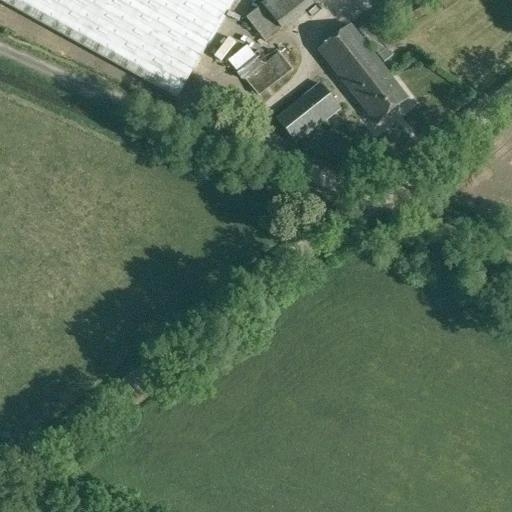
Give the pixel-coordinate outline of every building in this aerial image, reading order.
[(1,0),(180,98),(233,0),(1,0)] [(319,0),(266,0),(261,4),(261,5),(280,29),(281,30),(319,0)] [(426,11),(418,0),(412,0),(393,15),(403,28),(426,11)] [(280,29),(261,5),(246,17),(266,41),(280,29)] [(376,123),(407,98),(351,26),(320,51),(376,123)] [(235,72),(255,56),(247,46),(227,62),(235,72)] [(259,96),(292,70),(279,52),(245,78),(259,96)] [(275,117),(296,144),(340,109),(320,82),(275,117)]
